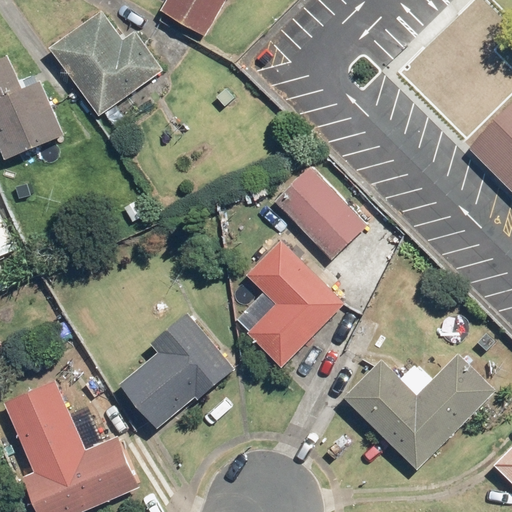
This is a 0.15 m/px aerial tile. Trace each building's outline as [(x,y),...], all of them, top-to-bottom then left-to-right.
[(209,38),(231,0),(172,0),(165,13),(209,38)] [(129,9),(68,52),(111,112),(172,68),(129,9)] [(44,97),(27,55),(0,66),(0,117),(17,158),(62,139),(76,134),(55,78),(41,84),(46,96),(44,97)] [(511,115),(483,144),(511,173),(511,115)] [(318,163),(282,195),(338,258),(374,226),(318,163)] [(0,250),(19,243),(0,192),(0,250)] [(257,269),(284,301),(255,331),(289,363),(349,300),(333,285),(294,239),(257,269)] [(132,383),(168,425),(206,393),(209,396),(245,366),(198,309),(161,340),(171,351),(132,383)] [(469,351),(426,392),(389,355),(352,392),(427,466),(464,429),(462,428),(504,387),(469,351)] [(52,511),(88,511),(149,487),(128,437),(98,449),(65,375),(13,398),(45,471),(37,475),(52,511)] [(511,511),(511,455),(503,464),(511,472),(511,511)]
